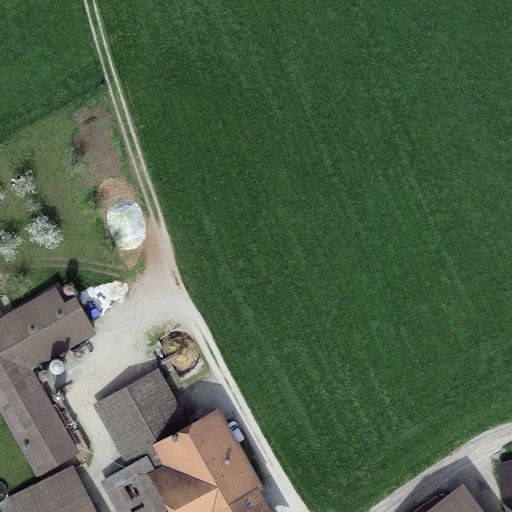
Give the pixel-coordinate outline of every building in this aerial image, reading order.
[(71,281),(1,320),(0,321),(0,405),(37,472),(75,451),(28,367),(93,331),(76,299),(80,297),(71,281)] [(64,364),(59,358),(52,359),(49,366),(54,372),(61,371),(64,364)] [(134,479),(152,511),(164,511),(173,507),(176,511),(259,511),(208,419),(189,430),(155,371),(98,404),(131,463),(145,455),(152,468),(134,479)] [(511,511),(511,464),(500,467),(500,488),(505,511),(511,511)] [(14,502),(18,511),(94,511),(91,504),(87,507),(68,471),(14,502)] [(456,511),(446,499),(429,511),(456,511)]
